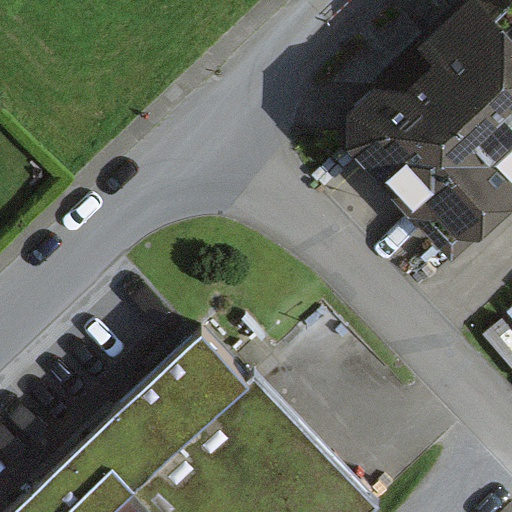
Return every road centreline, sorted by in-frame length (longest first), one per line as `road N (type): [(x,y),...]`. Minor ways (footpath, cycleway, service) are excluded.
road 1 (residential): [(511,455),(202,147)]
road 2 (residential): [(202,147),(0,330)]
road 3 (residential): [(355,0),(202,147)]
